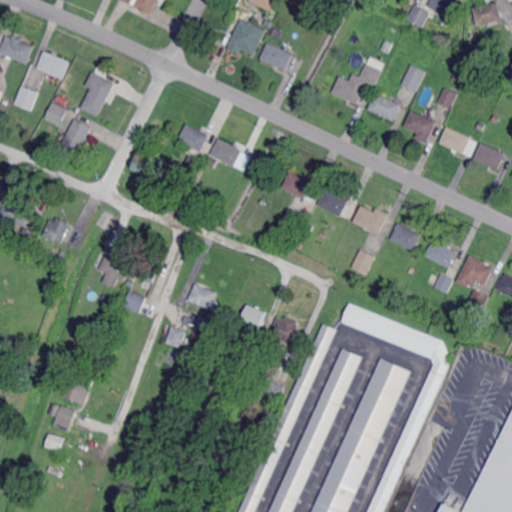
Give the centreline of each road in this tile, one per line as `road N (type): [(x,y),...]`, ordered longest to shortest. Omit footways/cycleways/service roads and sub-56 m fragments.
road 1 (residential): [(511,226),(22,0)]
road 2 (residential): [(332,290),(0,145)]
road 3 (residential): [(201,0),(108,190)]
